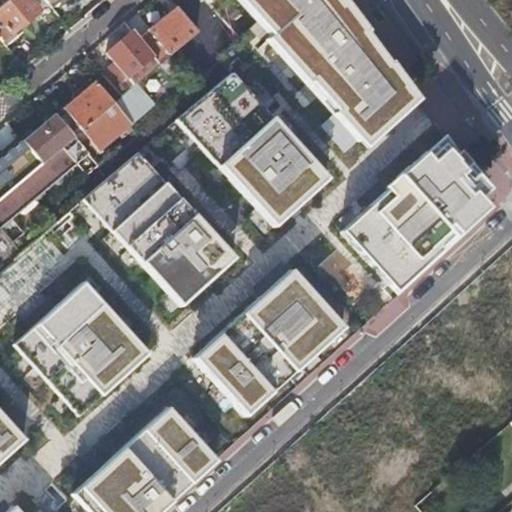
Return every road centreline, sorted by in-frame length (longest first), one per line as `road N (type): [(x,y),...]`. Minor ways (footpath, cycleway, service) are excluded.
road 1 (residential): [(189,511),(511,218)]
road 2 (residential): [(0,105),(123,0)]
road 3 (primary): [(420,0),(511,128)]
